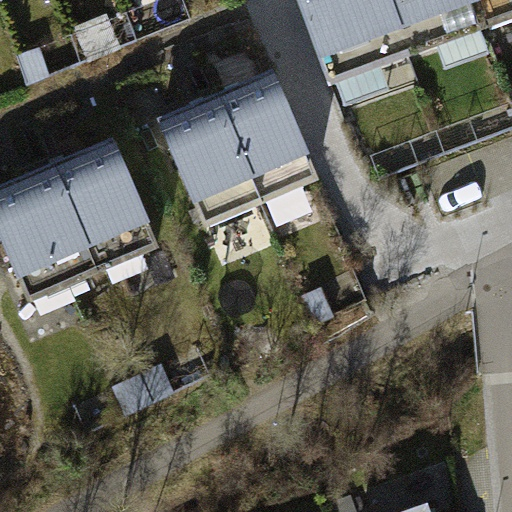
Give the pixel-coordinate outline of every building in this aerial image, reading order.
[(427,0),(293,0),(327,93),(445,50),(427,0)] [(511,0),(427,0),(445,50),(511,25),(511,0)] [(275,75),(218,100),(265,206),(321,181),(275,75)] [(218,100),(162,125),(208,230),(265,206),(218,100)] [(117,145),(51,172),(95,279),(162,251),(117,145)] [(51,172),(0,193),(0,238),(28,306),(95,279),(51,172)]
